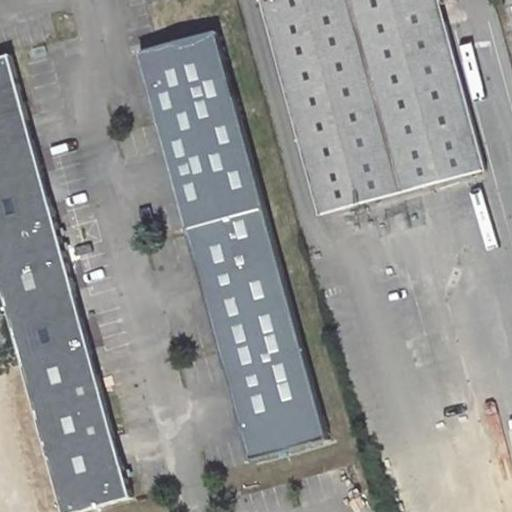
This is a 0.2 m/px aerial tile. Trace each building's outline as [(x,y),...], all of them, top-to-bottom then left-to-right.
[(481,167),(436,0),(257,0),(259,3),(254,5),(258,17),(262,15),(315,211),(481,167)] [(215,30),(137,52),(247,449),(279,441),(283,455),(330,442),(215,30)] [(67,511),(132,494),(10,51),(0,53),(0,280),(63,511),(67,511)] [(251,463),(283,455),(279,441),(247,449),(251,463)] [(0,454),(0,480),(13,464),(0,454)]
